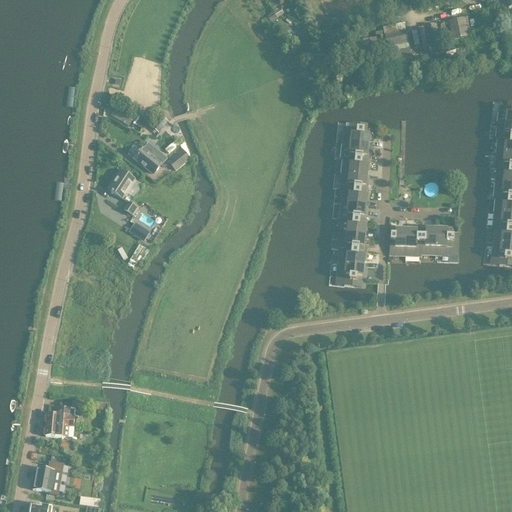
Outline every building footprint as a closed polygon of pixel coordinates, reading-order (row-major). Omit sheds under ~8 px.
[(280,9),(273,13),(266,17),(271,24),(277,20),(277,19),(283,15),(280,9)] [(471,36),(467,18),(449,22),(453,40),(471,36)] [(388,49),(385,36),(405,31),(404,24),(383,29),(383,32),(375,34),(376,38),(359,42),(358,37),(342,41),(348,69),(369,64),(369,65),(384,62),(387,72),(397,70),(395,64),(392,64),(392,62),(394,61),(394,58),(410,55),(408,44),(388,49)] [(443,24),(436,25),(440,46),(447,44),(443,24)] [(440,46),(436,25),(424,28),(428,51),(430,58),(442,55),(440,46)] [(428,51),(424,28),(418,29),(423,52),(428,51)] [(388,49),(408,44),(405,31),(385,36),(388,49)] [(392,64),(395,64),(397,70),(413,66),(410,55),(394,58),(394,61),(392,62),(392,64)] [(369,89),(379,87),(377,80),(367,82),(369,89)] [(511,104),(509,104),(509,105),(501,105),(499,125),(511,125),(511,104)] [(118,107),(111,118),(128,128),(132,122),(135,118),(118,107)] [(160,118),(152,129),(158,134),(166,123),(160,118)] [(353,130),(345,130),(344,145),(367,147),(368,138),(370,138),(371,132),(365,132),(366,126),(354,125),(353,130)] [(511,125),(499,125),(497,139),(511,140),(511,125)] [(511,140),(497,139),(497,140),(499,140),(497,155),(511,156),(511,140)] [(176,142),(165,151),(168,155),(179,146),(176,142)] [(367,147),(344,145),(342,160),(369,163),(369,162),(368,162),(368,157),(366,157),(367,147)] [(176,172),(190,160),(182,151),(168,162),(176,172)] [(142,152),(135,160),(146,169),(143,172),(150,178),(159,166),(142,152)] [(511,156),(497,155),(496,170),(511,171),(511,156)] [(369,163),(342,160),(342,161),(344,161),(342,175),(366,178),(367,168),(369,168),(369,163)] [(511,171),(496,170),(498,170),(496,185),(511,186),(511,171)] [(135,182),(121,173),(119,172),(112,183),(107,190),(111,193),(111,194),(112,195),(113,194),(122,200),(135,182)] [(366,178),(342,175),(341,190),(368,193),(368,192),(366,192),(367,188),(365,187),(366,178)] [(511,186),(496,185),(495,200),(511,201),(511,186)] [(368,193),(341,190),(341,191),(343,191),(341,205),(365,208),(366,198),(368,198),(368,193)] [(511,201),(495,200),(495,201),(497,201),(495,215),(511,216),(511,201)] [(128,203),(123,211),(133,217),(138,210),(128,203)] [(365,208),(341,205),(340,220),(367,223),(367,222),(365,222),(366,218),(364,218),(365,208)] [(511,216),(495,215),(494,230),(511,231),(511,216)] [(367,223),(340,220),(340,221),(342,221),(340,236),(364,238),(365,228),(367,229),(367,223)] [(132,235),(143,240),(146,231),(136,227),(132,235)] [(415,233),(406,233),(405,256),(420,257),(421,229),(420,229),(420,231),(415,231),(415,233)] [(426,230),(421,229),(420,257),(421,257),(421,255),(435,256),(436,232),(426,232),(426,230)] [(396,230),(390,230),(389,256),(405,256),(406,233),(396,232),(396,230)] [(451,250),(451,236),(451,231),(446,230),(445,232),(436,232),(435,256),(451,256),(451,250)] [(511,231),(494,230),(493,231),(495,231),(494,245),(511,246),(511,231)] [(364,238),(340,236),(339,250),(366,253),(364,252),(365,248),(363,248),(364,238)] [(511,246),(494,245),(492,260),(499,261),(499,267),(511,268),(511,263),(511,246)] [(138,246),(134,259),(141,261),(141,259),(145,260),(149,249),(138,246)] [(366,253),(339,250),(338,251),(340,251),(339,266),(362,268),(363,258),(365,259),(366,253)] [(362,268),(339,266),(337,281),(344,282),(344,287),(357,289),(357,283),(363,284),(363,278),(361,278),(362,268)] [(118,274),(115,286),(122,289),(126,276),(118,274)] [(94,303),(102,305),(110,281),(102,279),(94,303)] [(71,408),(83,408),(84,401),(72,400),(71,408)] [(93,409),(107,411),(108,403),(94,402),(93,409)] [(73,429),(75,410),(56,409),(55,416),(47,416),(46,427),(73,429)] [(72,440),(73,429),(46,427),(45,438),(72,440)] [(57,480),(57,477),(58,474),(36,470),(34,481),(52,484),(53,479),(57,480)] [(51,488),(52,484),(34,481),(33,491),(54,495),(54,494),(55,489),(51,488)] [(98,511),(100,503),(83,501),(82,508),(87,509),(98,511)]
